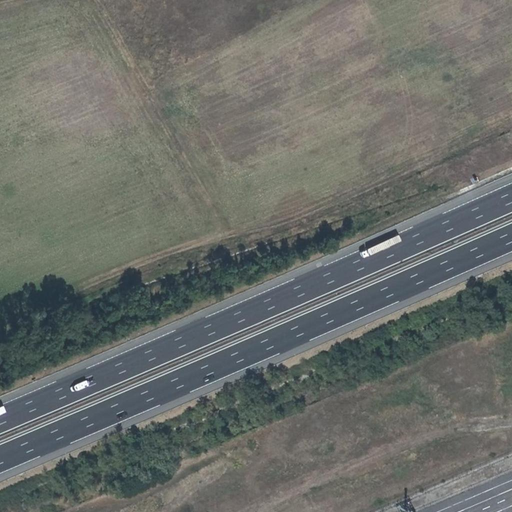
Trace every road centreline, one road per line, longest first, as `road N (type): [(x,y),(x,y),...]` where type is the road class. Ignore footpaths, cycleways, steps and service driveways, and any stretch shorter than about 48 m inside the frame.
road 1 (motorway): [(511,196),(0,418)]
road 2 (motorway): [(0,456),(511,235)]
road 3 (track): [(0,335),(82,289),(246,237)]
